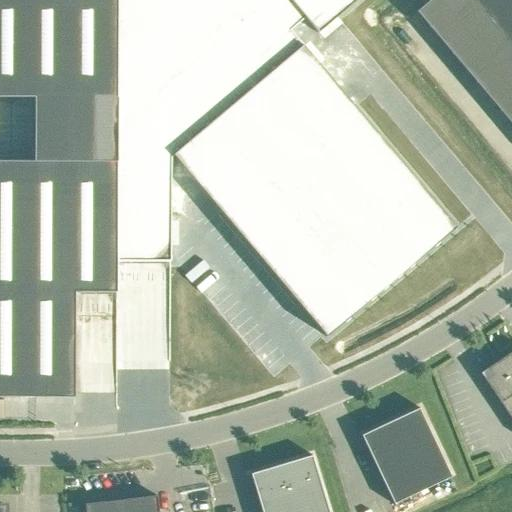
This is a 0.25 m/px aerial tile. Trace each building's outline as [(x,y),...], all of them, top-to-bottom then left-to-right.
[(0,398),(74,398),(74,293),(116,293),(116,262),(169,262),(169,159),(326,338),(455,229),(289,32),(304,19),(317,35),(357,0),(0,0),(0,98),(34,99),(33,162),(0,162),(0,398)] [(511,0),(430,0),(415,13),(511,128),(511,0)] [(511,352),(480,374),(511,422),(511,352)] [(361,436),(394,506),(395,505),(394,504),(450,478),(419,410),(420,410),(419,409),(361,436)] [(250,475),(261,511),(327,511),(311,458),(312,457),(312,456),(250,475)] [(84,505),(84,511),(158,511),(156,497),(84,505)]
